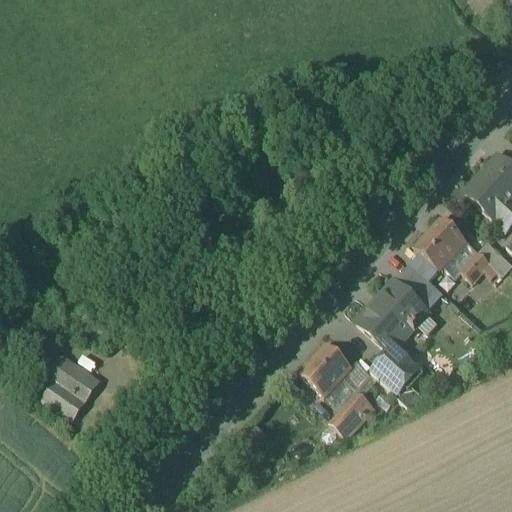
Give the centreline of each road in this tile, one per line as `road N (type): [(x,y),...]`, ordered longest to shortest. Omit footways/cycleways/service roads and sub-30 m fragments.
road 1 (residential): [(511,95),(147,511)]
road 2 (unknown): [(135,314),(232,388)]
